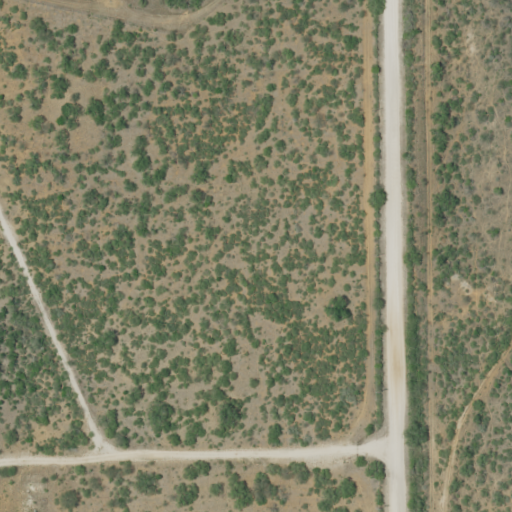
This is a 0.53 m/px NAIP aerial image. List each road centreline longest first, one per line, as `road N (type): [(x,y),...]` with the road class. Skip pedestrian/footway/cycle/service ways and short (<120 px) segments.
road 1 (residential): [(396,511),(393,0)]
road 2 (residential): [(0,447),(398,423)]
